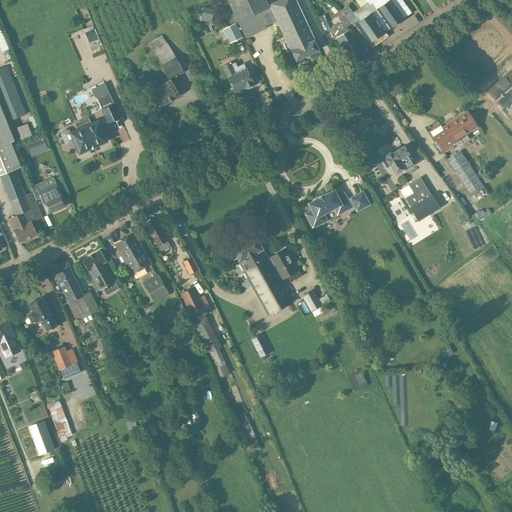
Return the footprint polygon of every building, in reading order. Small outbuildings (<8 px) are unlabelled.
[(226,0),(238,23),(245,39),(267,28),(266,26),(276,21),(275,20),(277,19),(296,61),(318,50),(295,0),(281,7),(278,1),(270,5),(271,7),(270,7),(266,0),(226,0)] [(347,5),(340,10),(351,24),(354,22),(356,25),(372,47),(387,36),(384,32),(403,19),(403,18),(411,13),(401,0),(366,0),(370,5),(366,7),(367,8),(356,16),(347,5)] [(201,15),(212,17),(213,8),(203,6),(201,15)] [(351,24),(340,10),(337,13),(336,14),(341,22),(329,29),(324,15),(318,17),(324,32),(328,30),(334,39),(337,38),(348,56),(361,48),(350,30),(349,31),(346,27),(351,24)] [(242,37),(236,23),(219,31),(224,40),(228,38),(230,43),(242,37)] [(89,43),(98,40),(93,26),(83,29),(89,43)] [(1,35),(0,35),(0,48),(3,55),(8,53),(1,35)] [(157,96),(153,99),(157,107),(162,104),(163,105),(179,95),(170,80),(184,72),(176,58),(161,67),(169,81),(154,90),(157,96)] [(232,64),(231,62),(223,65),(224,66),(222,67),(234,92),(245,87),(245,88),(254,85),(244,63),(237,66),(235,62),(232,64)] [(6,65),(0,68),(0,178),(9,201),(16,215),(8,219),(13,230),(14,230),(20,242),(37,235),(31,222),(43,217),(32,192),(24,195),(14,169),(18,168),(21,167),(11,142),(14,140),(7,122),(26,114),(6,65)] [(511,71),(489,91),(503,107),(511,99),(511,71)] [(105,82),(92,88),(96,96),(108,91),(105,82)] [(107,121),(108,123),(120,117),(113,102),(101,108),(107,121)] [(444,130),(434,137),(444,152),(454,145),(456,143),(458,146),(469,138),(466,134),(477,127),(467,111),(442,128),(444,130)] [(79,153),(107,141),(98,120),(70,133),(69,130),(67,130),(62,132),(61,134),(65,144),(68,145),(74,142),(79,153)] [(27,123),(16,128),(21,140),(32,136),(27,123)] [(42,136),(17,146),(21,156),(30,153),(30,152),(31,155),(47,149),(42,136)] [(415,164),(404,146),(393,152),(390,152),(386,154),(386,157),(382,160),(387,168),(390,165),(395,174),(403,169),(404,171),(415,164)] [(485,187),(460,150),(446,159),(471,196),(485,187)] [(413,194),(405,199),(410,206),(409,207),(418,221),(440,208),(432,194),(430,195),(420,178),(408,185),(413,194)] [(53,179),(31,189),(37,201),(42,199),(49,214),(65,207),(53,179)] [(328,194),(328,193),(327,193),(325,193),(322,194),(320,195),(319,196),(318,197),(316,198),(314,200),(315,201),(309,204),(312,210),(306,214),(313,227),(322,222),(323,221),(324,217),(324,216),(323,213),(334,207),(335,210),(336,209),(336,211),(340,212),(342,211),(342,212),(351,207),(344,194),(337,197),(334,191),(328,194)] [(357,210),(368,204),(362,192),(351,198),(357,210)] [(463,212),(457,216),(461,222),(466,218),(463,212)] [(166,238),(154,218),(144,223),(158,247),(161,253),(171,247),(166,238)] [(150,265),(133,233),(115,243),(133,274),(150,265)] [(292,302),(255,236),(232,249),(233,252),(230,254),(233,259),(236,257),(239,262),(269,315),(292,302)] [(292,265),(284,249),(270,257),(282,279),(288,276),(291,281),(301,276),(298,271),(294,263),(292,265)] [(100,250),(83,260),(84,263),(81,264),(84,270),(87,268),(99,290),(115,282),(105,262),(106,261),(100,250)] [(200,274),(191,257),(182,262),(189,274),(193,272),(195,277),(200,274)] [(91,314),(69,268),(56,275),(69,302),(73,300),(82,319),(91,314)] [(170,294),(158,273),(143,282),(155,303),(170,294)] [(341,285),(339,289),(343,291),(345,294),(348,296),(349,300),(353,299),(352,295),(354,291),(352,288),(349,286),(345,287),(341,285)] [(199,297),(193,286),(180,293),(191,315),(189,315),(220,377),(230,373),(218,348),(221,347),(205,314),(212,311),(204,295),(199,297)] [(318,298),(313,289),(302,296),(311,312),(311,311),(315,317),(325,311),(322,306),(330,301),(326,294),(318,298)] [(85,301),(91,314),(99,310),(92,297),(85,301)] [(31,303),(30,304),(33,312),(31,313),(35,321),(39,319),(40,320),(42,319),(47,330),(55,326),(42,298),(36,300),(35,300),(31,301),(31,303)] [(170,322),(181,316),(175,306),(164,312),(170,322)] [(166,340),(156,321),(148,325),(149,328),(150,328),(157,344),(166,340)] [(16,337),(9,323),(0,327),(0,346),(5,357),(20,350),(15,338),(16,337)] [(378,336),(373,327),(366,330),(370,340),(378,336)] [(261,333),(252,337),(262,356),(270,352),(261,333)] [(105,344),(103,340),(97,343),(98,347),(103,358),(109,355),(105,344)] [(65,346),(52,351),(59,370),(60,370),(77,363),(78,362),(72,348),(66,350),(65,346)] [(453,353),(448,346),(439,353),(444,360),(453,353)] [(134,368),(129,357),(119,361),(123,372),(134,368)] [(65,368),(62,369),(65,377),(81,372),(78,363),(74,365),(75,368),(67,372),(65,368)] [(359,370),(353,373),(360,388),(367,385),(359,370)] [(61,400),(48,404),(60,438),(74,433),(61,400)] [(195,404),(183,408),(190,426),(201,422),(195,404)] [(242,425),(249,424),(246,412),(240,413),(242,425)] [(132,419),(126,421),(136,443),(142,441),(132,419)] [(43,421),(27,426),(37,452),(52,447),(43,421)] [(492,421),(489,429),(494,431),(497,423),(492,421)] [(198,435),(191,438),(193,444),(201,441),(198,435)]
